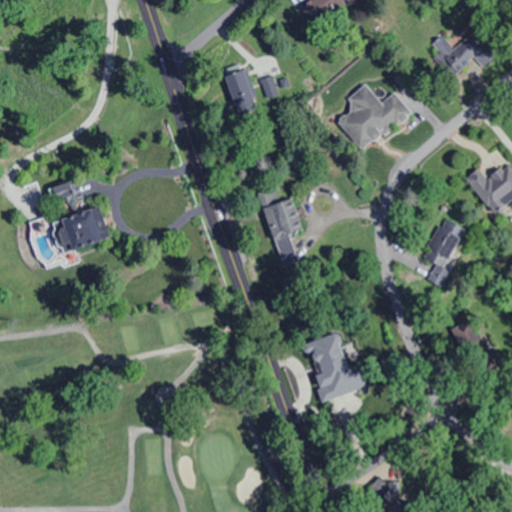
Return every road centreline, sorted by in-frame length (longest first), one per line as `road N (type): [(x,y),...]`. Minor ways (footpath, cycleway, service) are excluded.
road 1 (secondary): [(145,0),(323,511)]
road 2 (residential): [(511,78),(403,175),(384,228),(406,325),(446,415),(511,463)]
road 3 (residential): [(446,415),(318,498)]
